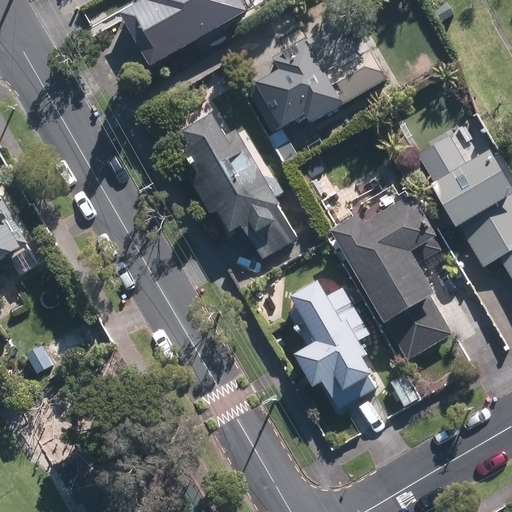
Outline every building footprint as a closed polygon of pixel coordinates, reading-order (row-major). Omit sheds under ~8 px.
[(243,21),(231,0),(138,0),(136,2),(140,9),(116,23),(147,76),(243,21)] [(280,75),(249,93),(275,140),(273,142),(283,158),(290,145),(286,137),(308,125),(312,132),(359,105),(332,66),(340,61),(326,42),(311,51),(307,45),(274,62),(280,75)] [(229,146),(216,124),(185,142),(193,156),(187,160),(199,182),(197,195),(213,223),(218,219),(232,242),(243,235),(262,266),(297,246),(279,215),(283,213),(240,140),(229,146)] [(511,187),(491,151),(465,166),(449,138),(417,156),(458,227),(462,225),(487,268),(502,260),(511,277),(511,187)] [(0,256),(9,251),(21,271),(38,262),(26,242),(0,195),(0,256)] [(437,249),(412,207),(364,235),(359,225),(330,242),(384,337),(435,307),(410,264),(437,249)] [(327,304),(319,290),(291,305),(296,314),(287,319),(308,355),(295,363),(313,396),(323,390),(338,417),(375,397),(369,385),(372,384),(361,365),(366,362),(358,347),(370,341),(344,295),(327,304)] [(51,363),(40,343),(24,352),(36,372),(51,363)] [(403,374),(389,382),(405,411),(419,404),(403,374)] [(0,511),(47,511),(1,429),(0,429),(0,511)]
